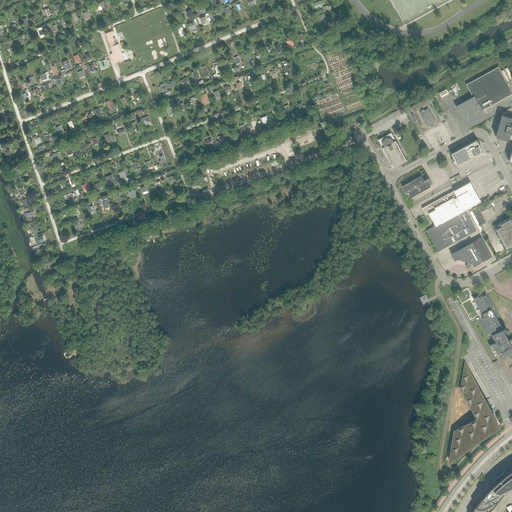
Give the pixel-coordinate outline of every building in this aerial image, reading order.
[(67,2),(65,3),(68,10),(73,8),(71,1),(67,2)] [(320,1),(313,4),(315,9),(317,8),(323,6),(320,1)] [(115,41),(112,31),(105,34),(108,43),(109,43),(114,41),(115,41)] [(116,45),(114,41),(109,43),(113,54),(110,54),(113,64),(125,60),(119,44),(116,45)] [(278,43),(274,45),(277,52),(283,50),(281,45),(279,45),(278,43)] [(66,61),(63,62),(64,64),(62,65),(64,70),(71,67),(69,63),(67,63),(66,61)] [(473,98),(457,107),(466,123),(483,114),(481,111),(511,93),(511,91),(498,67),(466,84),(473,98)] [(197,70),(190,73),(193,78),(196,77),(197,79),(199,78),(197,70)] [(25,93),(22,94),(23,100),(24,100),(27,99),(26,97),(26,96),(29,96),(31,96),(30,92),(29,89),(26,90),(27,92),(25,93)] [(447,90),(439,94),(443,100),(450,96),(447,90)] [(206,94),(200,96),(203,103),(209,100),(206,94)] [(196,96),(188,99),(190,105),(198,102),(196,96)] [(427,98),(410,108),(423,132),(434,126),(436,126),(436,124),(440,121),(427,98)] [(111,99),(105,102),(109,110),(115,107),(111,99)] [(511,118),(502,115),(495,137),(508,140),(509,138),(511,139),(511,118)] [(303,146),(318,141),(315,131),(309,133),(310,136),(300,138),(303,146)] [(401,165),(401,164),(401,163),(406,160),(391,133),(378,140),(393,167),(398,164),(398,165),(399,165),(400,165),(401,165)] [(476,139),(450,154),(454,160),(452,161),(455,165),(483,151),(476,139)] [(84,143),(79,145),(79,146),(80,150),(81,152),(87,150),(84,143)] [(112,175),(105,177),(108,184),(114,182),(112,175)] [(402,186),(406,194),(408,193),(411,197),(430,187),(430,185),(432,184),(429,178),(424,180),(421,176),(402,186)] [(426,231),(438,252),(476,230),(464,210),(480,201),(469,182),(422,208),(426,215),(429,213),(434,223),(433,227),(426,231)] [(137,189),(129,192),(131,198),(139,195),(137,189)] [(101,199),(99,199),(101,204),(103,203),(104,208),(108,207),(107,204),(108,204),(106,198),(102,200),(101,199)] [(486,204),(478,208),(481,212),(488,208),(486,204)] [(481,212),(474,216),(480,226),(486,222),(481,212)] [(506,249),(511,245),(511,220),(510,217),(505,220),(502,222),(494,226),(506,249)] [(483,261),(492,256),(481,237),(451,254),(454,261),(458,259),(467,261),(467,263),(471,264),(471,263),(472,263),(474,266),(481,263),(480,262),(482,261),(483,261)] [(483,296),(481,293),(480,292),(479,292),(478,292),(478,293),(477,294),(477,295),(478,295),(478,296),(473,298),(482,315),(483,314),(484,317),(482,318),(493,339),(494,338),(496,342),(489,345),(494,355),(497,354),(497,355),(498,354),(501,359),(511,353),(511,338),(509,340),(504,332),(506,331),(506,330),(507,330),(507,329),(506,329),(506,328),(505,328),(505,327),(504,327),(504,328),(502,328),(492,309),(494,308),(486,294),(483,296)] [(470,345),(464,343),(461,354),(467,355),(470,345)] [(497,360),(493,363),(498,372),(502,369),(497,360)] [(472,444),(470,440),(498,424),(465,364),(461,389),(478,418),(455,431),(454,431),(450,461),(472,444)] [(490,511),(505,490),(511,486),(511,469),(510,470),(507,473),(505,475),(502,477),(501,475),(494,479),(497,481),(494,484),(492,486),(490,488),(488,490),(486,493),(484,495),(482,497),(480,499),(475,506),(474,509),(472,511),(471,511),(490,511)]
